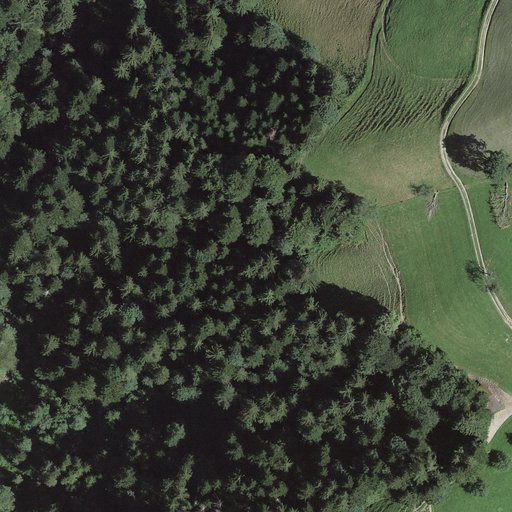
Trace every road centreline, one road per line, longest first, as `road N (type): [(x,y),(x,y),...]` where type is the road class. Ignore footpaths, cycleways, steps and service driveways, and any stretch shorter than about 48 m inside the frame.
road 1 (track): [(141,511),(153,471),(199,440),(219,402),(158,339),(147,263),(72,182),(93,112),(223,0)]
road 2 (track): [(511,324),(483,271),(443,147),(445,127),(478,74),(494,0)]
